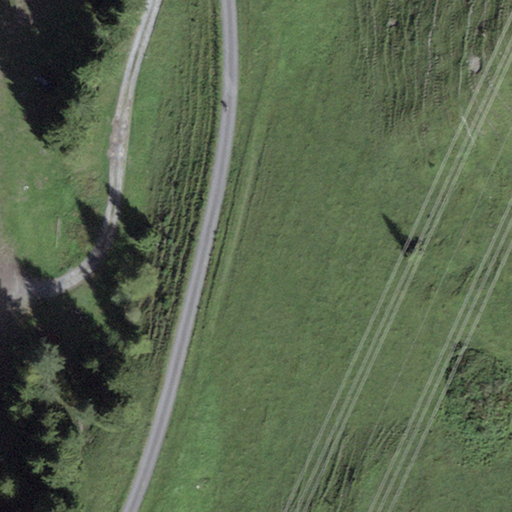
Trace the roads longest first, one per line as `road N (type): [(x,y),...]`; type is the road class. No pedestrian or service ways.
road 1 (unclassified): [(228,0),(236,79),(205,248),(160,436),(129,511)]
road 2 (track): [(153,0),(125,99),(106,237),(91,266),(50,287)]
